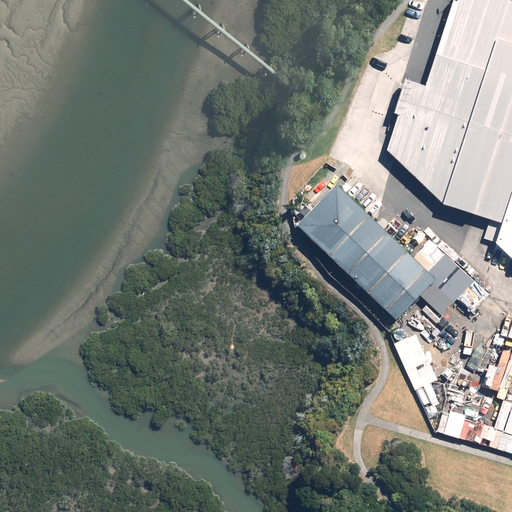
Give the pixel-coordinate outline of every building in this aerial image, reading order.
[(510,222),(511,215),(511,0),(459,0),(433,87),(413,81),(393,149),(449,203),(510,222)] [(343,183),(304,223),(402,317),(441,277),(343,183)] [(511,215),(510,222),(503,243),(511,251),(511,215)] [(448,266),(444,271),(468,291),(478,279),(464,267),(457,274),(448,266)] [(427,363),(410,371),(419,390),(427,386),(423,378),(426,377),(430,385),(436,383),(427,363)] [(494,412),(504,414),(509,394),(499,392),(494,412)] [(438,429),(446,433),(455,416),(448,412),(438,429)]
